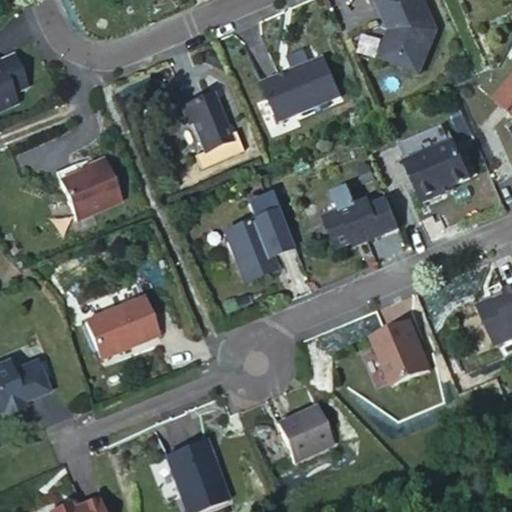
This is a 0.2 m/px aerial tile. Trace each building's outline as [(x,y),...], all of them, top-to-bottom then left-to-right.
[(423,0),(377,0),(385,18),(390,16),(395,29),(390,31),(380,58),(419,74),(436,30),(423,0)] [(0,112),(17,104),(13,94),(27,87),(14,58),(0,64),(0,112)] [(324,59),(261,86),(277,123),(340,96),(324,59)] [(511,79),(494,101),(511,116),(511,79)] [(232,142),(212,96),(181,109),(188,126),(192,124),(205,154),(232,142)] [(398,145),(405,162),(449,143),(441,126),(398,145)] [(449,143),(405,162),(423,202),(441,194),(439,190),(451,185),(469,177),(453,141),(449,143)] [(75,220),(121,201),(104,160),(87,168),(86,166),(74,171),(76,176),(60,184),(75,220)] [(55,174),(60,184),(76,176),(74,171),(72,167),(55,174)] [(451,185),(439,190),(441,194),(453,189),(451,185)] [(293,249),(271,196),(248,206),(255,222),(224,234),(245,284),(276,270),(271,258),(293,249)] [(365,242),(399,228),(387,200),(371,208),(368,202),(325,220),(337,249),(353,243),(364,238),(365,242)] [(365,242),(364,238),(353,243),(354,247),(365,242)] [(481,311),(495,346),(511,338),(511,290),(505,294),(507,298),(498,303),(494,301),(483,306),(481,311)] [(101,362),(159,336),(142,298),(85,324),(101,362)] [(391,386),(429,370),(410,324),(371,340),(391,386)] [(0,415),(1,415),(25,405),(50,394),(37,365),(13,375),(8,366),(0,369),(0,415)] [(27,409),(25,405),(1,415),(3,419),(27,409)] [(318,408),(278,425),(295,464),(335,446),(318,408)] [(207,511),(240,498),(216,439),(176,456),(199,511),(207,511)] [(56,511),(110,511),(104,497),(79,508),(77,503),(56,511)]
